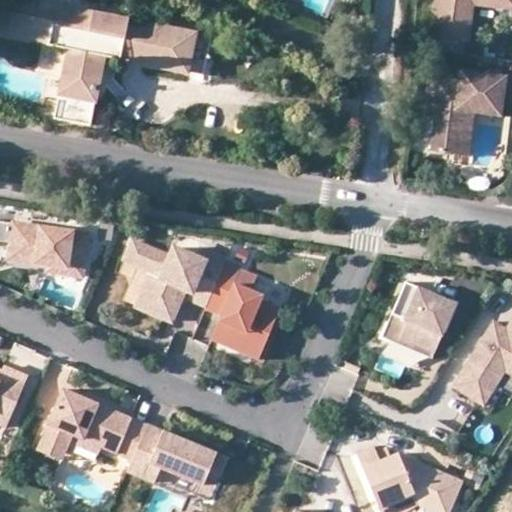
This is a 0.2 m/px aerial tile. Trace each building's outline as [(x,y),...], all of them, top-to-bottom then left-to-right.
[(0,0),(0,37),(49,47),(51,33),(14,25),(19,0),(18,0),(0,0)] [(51,33),(49,47),(70,51),(57,120),(94,127),(107,58),(205,77),(212,37),(19,0),(14,25),(51,33)] [(511,0),(442,0),(438,38),(472,42),(477,5),(511,9),(511,0)] [(328,23),(324,33),(339,40),(344,29),(328,23)] [(456,88),(457,84),(457,79),(435,76),(430,119),(440,120),(436,155),(460,158),(463,134),(477,136),(479,114),(505,117),(510,80),(466,75),(465,85),(464,93),(458,93),(456,88)] [(465,85),(457,84),(456,88),(458,93),(464,93),(465,85)] [(474,159),(477,136),(463,134),(460,158),(474,159)] [(50,230),(62,231),(63,222),(52,220),(50,230)] [(49,272),(83,277),(89,234),(62,231),(50,230),(0,223),(0,243),(11,245),(10,260),(39,264),(43,260),(50,261),(50,265),(49,272)] [(211,308),(229,265),(230,261),(212,254),(209,262),(178,250),(174,260),(136,245),(129,263),(156,274),(142,309),(177,323),(190,292),(196,277),(201,280),(196,294),(193,301),(211,308)] [(261,278),(229,265),(211,308),(210,311),(226,317),(224,323),(240,329),(233,348),(265,360),(285,309),(265,301),(267,297),(256,292),(261,278)] [(201,280),(196,277),(190,292),(196,294),(201,280)] [(409,305),(417,287),(410,284),(402,302),(409,305)] [(461,306),(417,287),(409,305),(402,302),(386,339),(403,346),(405,340),(439,355),(461,306)] [(192,336),(206,342),(216,316),(203,310),(192,336)] [(217,341),(233,348),(240,329),(224,323),(217,341)] [(495,326),(457,392),(487,410),(508,374),(511,376),(511,326),(508,334),(495,326)] [(405,340),(403,346),(437,361),(439,355),(405,340)] [(349,353),(346,360),(360,365),(363,358),(349,353)] [(0,425),(9,429),(30,378),(6,368),(4,373),(0,370),(0,425)] [(133,463),(147,428),(63,394),(43,443),(67,453),(73,439),(80,442),(102,451),(133,463)] [(133,463),(128,474),(155,485),(161,470),(204,487),(210,473),(221,478),(228,460),(147,428),(133,463)] [(102,451),(80,442),(77,449),(99,458),(102,451)] [(63,465),(67,453),(43,443),(38,455),(63,465)] [(453,511),(466,480),(420,462),(407,467),(401,454),(383,461),(377,448),(360,456),(382,507),(384,507),(416,493),(422,506),(436,511),(453,511)] [(386,511),(411,511),(422,506),(416,493),(384,507),(386,511)]
